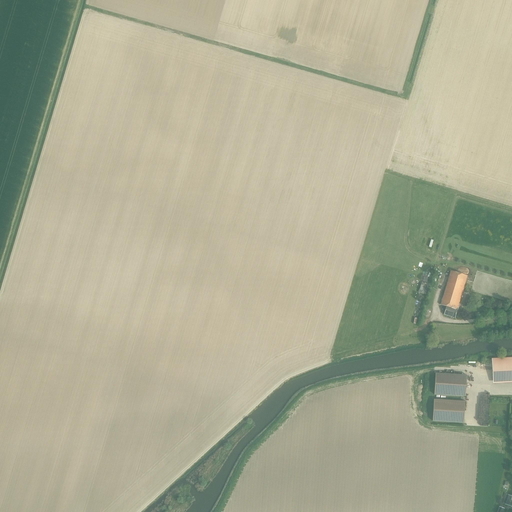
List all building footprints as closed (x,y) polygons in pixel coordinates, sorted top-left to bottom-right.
[(444,315),(455,318),(467,276),(451,271),(440,305),(446,307),(444,315)] [(410,324),(404,323),(402,338),(408,339),(410,324)] [(511,357),(492,359),(493,383),(511,382),(511,357)] [(463,396),(465,397),(467,375),(435,373),(434,395),(463,396)] [(434,400),(432,421),(464,423),(465,402),(463,401),(434,400)] [(511,506),(511,505),(511,496),(506,494),(502,506),(507,508),(508,505),(511,506)]
